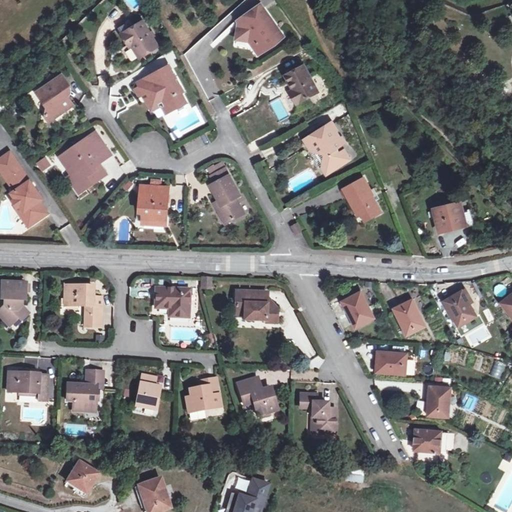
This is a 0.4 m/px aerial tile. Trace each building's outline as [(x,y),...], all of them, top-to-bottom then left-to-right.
[(263,7),(247,19),(249,22),(265,10),(263,7)] [(281,34),(265,10),(249,22),(250,22),(246,25),(240,25),(237,41),(249,43),(256,44),(263,54),(278,43),(275,38),(281,34)] [(131,23),(119,30),(128,45),(131,43),(133,47),(140,58),(158,46),(144,22),(133,28),(131,23)] [(281,34),(275,38),(278,43),(285,39),(281,34)] [(256,44),(249,43),(259,57),(263,54),(256,44)] [(169,67),(153,76),(155,79),(171,71),(169,67)] [(305,67),(287,76),(295,92),(293,93),(299,105),(320,94),(305,67)] [(141,86),(135,89),(141,99),(149,94),(150,94),(151,96),(147,99),(151,107),(160,102),(164,104),(169,113),(182,108),(180,106),(186,104),(181,94),(183,93),(171,71),(155,79),(153,76),(140,83),(141,86)] [(58,82),(39,95),(48,108),(47,115),(57,117),(74,105),(64,91),(71,86),(63,74),(56,79),(58,82)] [(299,105),(293,93),(290,94),(297,106),(299,105)] [(280,99),(272,103),(279,120),(288,116),(280,99)] [(160,102),(151,107),(153,112),(160,108),(165,115),(169,113),(164,104),(160,102)] [(323,133),(333,126),(331,123),(318,131),(320,131),(321,131),(323,133)] [(315,141),(309,145),(314,153),(324,156),(322,165),(326,173),(347,161),(341,151),(339,153),(337,150),(345,145),(333,126),(323,133),(321,131),(320,131),(318,131),(316,135),(317,136),(314,138),(315,141)] [(99,145),(103,142),(97,133),(93,136),(99,145)] [(93,136),(69,151),(81,168),(87,177),(90,175),(95,183),(107,174),(103,168),(99,167),(97,169),(95,166),(100,163),(112,155),(103,142),(99,145),(93,136)] [(41,201),(44,199),(12,152),(4,157),(11,167),(4,172),(16,190),(13,193),(22,206),(18,209),(24,218),(28,215),(34,224),(46,216),(38,203),(41,201)] [(11,167),(4,157),(0,159),(0,166),(4,172),(11,167)] [(46,157),(37,165),(44,173),(53,165),(46,157)] [(87,177),(81,168),(77,171),(88,187),(95,183),(90,175),(87,177)] [(214,183),(228,175),(224,168),(211,176),(214,183)] [(214,183),(210,185),(218,200),(223,209),(219,211),(226,223),(244,213),(236,197),(240,195),(228,175),(214,183)] [(364,179),(343,191),(355,213),(358,211),(363,219),(367,226),(383,217),(374,201),(375,200),(364,179)] [(310,203),(312,209),(330,200),(323,186),(288,203),(292,212),(310,203)] [(168,193),(141,191),(140,211),(144,212),(143,223),(166,224),(168,193)] [(223,209),(218,200),(214,203),(219,211),(223,209)] [(50,213),(41,201),(38,203),(46,216),(50,213)] [(461,203),(434,210),(440,232),(467,225),(463,212),(461,203)] [(470,210),(463,212),(467,225),(474,224),(470,210)] [(358,211),(355,213),(360,221),(363,219),(358,211)] [(34,224),(28,215),(24,218),(30,227),(34,224)] [(61,230),(67,240),(76,235),(70,225),(61,230)] [(302,234),(298,225),(292,228),(296,237),(302,234)] [(202,289),(212,289),(212,279),(202,279),(202,289)] [(6,320),(11,326),(17,321),(19,323),(28,315),(21,308),(21,302),(24,302),(25,284),(1,284),(0,301),(3,302),(3,307),(0,309),(0,318),(3,322),(6,320)] [(90,314),(102,315),(102,306),(93,306),(93,297),(94,286),(65,285),(65,305),(85,306),(85,314),(90,314)] [(172,307),(172,316),(189,317),(190,290),(156,288),(155,306),(169,307),(172,307)] [(267,294),(236,293),(235,308),(244,308),(243,318),(243,322),(266,322),(266,324),(276,324),(276,315),(271,310),(266,310),(266,304),(267,294)] [(357,328),(376,318),(369,305),(367,306),(360,293),(343,302),(357,328)] [(459,328),(478,317),(471,305),(469,306),(461,293),(445,302),(459,328)] [(511,316),(511,295),(502,304),(511,316)] [(102,298),(93,297),(93,306),(102,306),(102,298)] [(408,336),(427,327),(421,314),(419,315),(413,301),(395,309),(408,336)] [(269,304),(266,304),(266,310),(271,310),(276,315),(276,310),(269,304)] [(244,308),(235,308),(235,318),(243,318),(244,308)] [(102,315),(90,314),(85,314),(84,327),(89,328),(101,328),(102,315)] [(104,343),(105,335),(97,335),(96,343),(104,343)] [(407,375),(409,354),(394,353),(393,355),(379,354),(377,373),(407,375)] [(495,360),(490,376),(501,379),(506,364),(495,360)] [(38,395),(38,402),(46,402),(48,378),(39,377),(40,375),(9,373),(7,393),(38,395)] [(87,406),(97,407),(98,389),(103,389),(104,374),(88,373),(88,386),(69,385),(68,402),(75,403),(75,412),(87,412),(87,406)] [(143,375),(141,385),(137,407),(156,410),(160,388),(156,387),(158,378),(143,375)] [(208,381),(209,387),(201,388),(190,390),(192,397),(186,398),(189,414),(204,411),(204,408),(212,406),(212,408),(221,406),(216,380),(208,381)] [(255,380),(239,384),(245,406),(254,403),(258,416),(261,416),(273,412),(277,411),(271,388),(262,391),(259,392),(255,380)] [(431,388),(430,402),(432,403),(431,416),(451,418),(453,390),(431,388)] [(317,395),(300,394),(300,406),(313,406),(312,419),(317,419),(317,434),(334,434),(335,414),(327,414),(327,412),(328,404),(316,404),(317,395)] [(434,431),(425,430),(425,433),(417,432),(415,451),(421,452),(420,464),(440,466),(443,432),(434,431)] [(87,495),(100,475),(80,463),(67,482),(87,495)] [(351,481),(363,483),(364,471),(352,470),(351,481)] [(147,511),(162,511),(171,509),(161,480),(139,487),(147,511)] [(261,511),(270,485),(253,480),(250,492),(252,493),(250,499),(232,494),(228,509),(236,511),(235,511),(261,511)]
